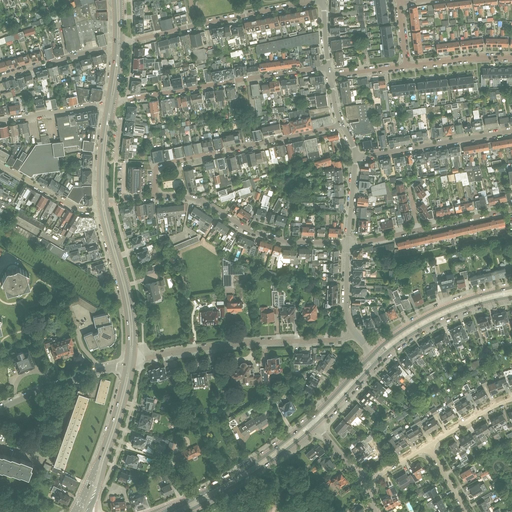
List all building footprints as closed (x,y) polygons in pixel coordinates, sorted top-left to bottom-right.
[(71,9),(72,10),(79,42),(95,38),(94,34),(95,34),(93,29),(96,28),(98,35),(104,33),(108,32),(108,29),(108,23),(107,14),(106,5),(106,0),(73,0),(76,7),(71,9)] [(152,8),(156,8),(161,6),(159,0),(153,0),(155,5),(152,6),(152,8)] [(157,13),(156,8),(152,8),(154,14),(152,15),(153,19),(153,21),(154,24),(155,31),(161,29),(159,20),(157,13)] [(174,14),(176,23),(183,21),(179,8),(176,9),(177,14),(174,14)] [(182,8),(181,8),(179,8),(183,21),(188,20),(186,11),(183,12),(182,8)] [(313,18),(317,17),(317,14),(317,13),(317,9),(316,9),(316,8),(309,9),(311,22),(314,21),(313,18)] [(79,42),(72,10),(60,13),(64,28),(62,28),(67,50),(80,47),(79,42)] [(167,29),(175,27),(172,17),(168,18),(166,11),(162,12),(164,19),(167,29)] [(149,19),(153,19),(152,15),(149,15),(141,15),(141,19),(136,19),(136,26),(145,25),(144,19),(149,19)] [(141,34),(145,33),(145,31),(145,25),(136,26),(136,32),(140,32),(141,34)] [(232,25),(225,26),(228,44),(235,42),(233,28),(232,25)] [(217,28),(220,42),(221,45),(224,45),(222,36),(226,35),(224,26),(217,28)] [(238,27),(233,28),(235,42),(236,44),(241,43),(238,27)] [(217,28),(211,29),(213,40),(217,40),(218,43),(220,42),(217,28)] [(257,54),(259,54),(270,52),(274,51),(277,50),(284,49),(298,46),(319,43),(318,38),(319,38),(319,31),(312,33),(257,44),(257,46),(256,46),(257,54)] [(204,32),(190,34),(193,48),(193,50),(204,48),(201,37),(205,36),(204,32)] [(104,33),(98,35),(96,35),(98,46),(107,43),(104,33)] [(189,55),(188,48),(185,34),(181,35),(181,36),(183,44),(185,44),(185,46),(187,55),(189,55)] [(45,38),(46,43),(50,58),(54,57),(52,47),(50,47),(47,37),(45,38)] [(167,56),(167,54),(164,40),(161,41),(161,40),(159,41),(161,50),(160,50),(161,53),(164,52),(165,59),(167,59),(167,56)] [(304,51),(299,52),(299,55),(312,53),(320,52),(319,45),(311,47),(312,50),(305,51),(304,51)] [(39,46),(34,47),(38,61),(40,60),(40,59),(43,58),(39,46)] [(38,61),(34,47),(29,49),(33,61),(35,60),(35,62),(38,61)] [(135,48),(135,55),(143,55),(143,56),(145,56),(145,52),(145,51),(145,48),(135,48)] [(394,48),(384,49),(385,56),(387,56),(388,56),(388,55),(395,54),(394,53),(395,53),(394,53),(394,52),(395,52),(395,51),(394,51),(394,48)] [(24,50),(22,51),(26,64),(28,64),(28,62),(30,62),(28,54),(27,54),(27,52),(25,53),(24,50)] [(292,66),(295,66),(300,65),(299,55),(299,52),(298,50),(295,50),(295,53),(290,53),(291,59),(292,66)] [(15,53),(10,55),(14,68),(17,67),(16,66),(18,65),(16,57),(15,53)] [(105,53),(96,56),(99,67),(101,66),(100,63),(103,63),(104,67),(105,67),(106,54),(105,53)] [(91,57),(93,64),(93,67),(96,66),(96,67),(98,72),(100,71),(99,68),(99,67),(96,56),(91,57)] [(348,57),(343,58),(336,59),(337,65),(343,64),(343,65),(344,65),(346,65),(347,64),(346,59),(350,59),(350,56),(348,57)] [(85,59),(80,60),(82,69),(85,68),(86,74),(89,74),(85,59)] [(219,80),(224,79),(222,70),(220,71),(218,60),(215,61),(216,63),(216,65),(219,80)] [(156,62),(155,62),(155,70),(158,69),(158,70),(160,69),(163,69),(163,65),(162,63),(162,61),(158,61),(158,62),(156,62)] [(65,65),(63,65),(66,78),(67,81),(74,79),(74,76),(71,77),(70,75),(68,75),(67,72),(70,72),(68,64),(67,64),(65,64),(65,65)] [(191,71),(192,75),(191,75),(193,85),(198,84),(196,75),(197,75),(196,69),(194,69),(193,64),(189,64),(190,68),(191,71)] [(52,67),(47,68),(47,69),(49,75),(52,74),(53,77),(52,78),(54,82),(56,82),(55,77),(52,67)] [(489,68),(486,68),(483,69),(483,70),(483,71),(483,75),(481,75),(481,86),(485,86),(485,78),(489,78),(489,68)] [(45,85),(45,84),(41,70),(36,72),(38,80),(41,79),(42,84),(43,87),(40,87),(41,90),(46,89),(46,87),(45,87),(45,85)] [(27,84),(33,82),(31,74),(25,76),(27,84)] [(103,84),(104,78),(96,76),(86,75),(86,76),(86,77),(87,77),(87,80),(91,81),(91,80),(96,80),(96,82),(103,84)] [(166,75),(163,76),(166,90),(171,89),(171,88),(169,79),(166,80),(166,75)] [(304,80),(303,77),(299,77),(300,84),(300,85),(313,84),(325,82),(324,76),(322,75),(310,76),(310,80),(304,80)] [(14,79),(8,81),(10,87),(11,89),(12,89),(11,88),(17,86),(17,85),(19,85),(19,87),(20,87),(21,89),(27,88),(26,85),(24,77),(23,76),(21,76),(21,77),(17,79),(18,81),(15,82),(14,79)] [(467,77),(468,86),(472,86),(473,90),(478,90),(477,82),(474,83),(473,76),(467,77)] [(132,83),(132,86),(132,87),(141,87),(142,84),(147,83),(147,81),(148,81),(147,80),(147,78),(141,79),(142,81),(135,81),(133,81),(133,83),(132,83)] [(347,80),(340,81),(340,87),(349,86),(352,85),(351,78),(347,79),(347,80)] [(379,81),(369,82),(370,88),(374,88),(374,92),(375,98),(378,97),(378,98),(381,97),(381,96),(380,94),(379,81)] [(314,85),(310,86),(310,87),(310,89),(317,88),(317,92),(326,91),(325,82),(313,84),(314,85)] [(260,98),(260,94),(258,83),(254,84),(254,86),(251,86),(252,96),(254,96),(255,98),(260,98)] [(260,94),(260,98),(261,100),(264,100),(263,96),(268,95),(270,95),(268,84),(262,85),(263,93),(260,94)] [(48,88),(49,94),(52,108),(57,107),(55,98),(53,99),(51,93),(51,87),(48,88)] [(90,97),(89,101),(100,99),(101,98),(102,90),(92,88),(91,90),(87,89),(77,87),(78,98),(79,103),(82,102),(86,102),(85,96),(90,97)] [(52,108),(49,94),(48,88),(46,89),(41,90),(42,94),(46,93),(47,94),(48,99),(45,100),(47,109),(52,108)] [(13,97),(11,90),(1,93),(2,99),(10,98),(13,97)] [(205,108),(202,93),(197,94),(199,104),(201,103),(202,109),(205,108)] [(37,96),(34,97),(36,107),(44,106),(43,99),(38,99),(37,96)] [(8,103),(5,104),(6,106),(6,110),(7,114),(10,114),(13,113),(13,114),(16,114),(14,105),(13,97),(10,98),(10,101),(11,101),(12,103),(13,104),(13,105),(9,106),(8,103)] [(176,98),(166,99),(167,109),(168,113),(169,113),(169,114),(172,113),(172,109),(173,107),(177,107),(176,98)] [(149,103),(146,104),(146,109),(147,113),(149,113),(150,112),(151,115),(153,123),(156,122),(156,117),(155,111),(155,110),(154,101),(149,102),(149,103)] [(373,102),(357,105),(346,106),(347,119),(358,117),(359,121),(373,120),(371,113),(376,113),(374,102),(373,102)] [(460,103),(458,103),(458,105),(459,108),(459,110),(461,109),(464,109),(464,107),(468,106),(468,102),(463,102),(460,103)] [(330,115),(328,107),(309,109),(313,128),(323,126),(333,123),(330,115)] [(293,111),(288,111),(289,114),(293,132),(313,128),(309,109),(298,110),(293,111)] [(90,122),(91,125),(97,126),(98,112),(97,110),(89,112),(90,122)] [(89,112),(74,114),(76,124),(90,122),(89,112)] [(136,117),(136,113),(128,112),(128,113),(127,113),(127,115),(127,118),(134,119),(134,121),(141,122),(143,122),(143,120),(140,120),(140,118),(136,117)] [(278,113),(279,116),(280,115),(281,119),(282,119),(283,123),(281,124),(283,134),(288,133),(284,118),(283,112),(278,113)] [(57,121),(61,141),(78,139),(78,137),(78,135),(77,130),(77,126),(76,124),(74,114),(57,117),(57,121)] [(492,114),(490,115),(492,126),(498,125),(497,118),(499,118),(499,114),(496,115),(496,114),(492,114)] [(446,117),(442,118),(443,124),(444,124),(446,134),(448,134),(448,135),(451,134),(451,133),(452,133),(451,126),(448,126),(446,117)] [(376,132),(373,120),(359,121),(350,122),(355,134),(356,136),(376,132)] [(126,122),(125,124),(126,124),(125,127),(144,130),(145,128),(137,126),(135,126),(135,122),(126,121),(126,122)] [(257,122),(255,123),(255,125),(256,129),(258,140),(263,139),(260,128),(258,129),(257,125),(257,122)] [(262,124),(261,124),(262,127),(264,135),(270,134),(267,123),(265,123),(262,124)] [(269,123),(267,123),(270,134),(276,133),(274,124),(270,125),(270,123),(269,123)] [(431,128),(433,136),(436,136),(437,136),(443,135),(441,123),(440,123),(441,124),(439,124),(439,127),(431,128)] [(394,125),(391,125),(391,126),(394,145),(400,144),(399,137),(396,137),(394,125)] [(124,131),(124,132),(125,133),(124,134),(132,135),(133,135),(137,136),(137,133),(144,134),(144,130),(125,127),(125,131),(124,131)] [(240,139),(243,138),(241,129),(237,130),(236,131),(236,133),(234,134),(236,142),(241,141),(240,139)] [(383,134),(379,135),(379,139),(381,147),(387,146),(386,142),(387,141),(385,130),(382,131),(383,134)] [(210,132),(206,133),(207,136),(210,150),(214,149),(210,132)] [(331,141),(339,139),(338,139),(340,138),(339,132),(321,136),(322,139),(328,138),(329,141),(333,140),(333,141),(331,141)] [(41,137),(42,144),(50,143),(49,135),(41,137),(41,136),(41,137)] [(186,136),(190,154),(194,153),(192,144),(190,144),(189,135),(186,136)] [(316,137),(304,140),(308,157),(309,161),(321,158),(316,137)] [(178,138),(176,138),(180,156),(184,156),(182,146),(180,146),(179,142),(178,138)] [(80,140),(78,139),(61,141),(50,143),(42,144),(36,145),(18,170),(31,177),(33,174),(38,173),(58,171),(60,171),(58,156),(65,156),(64,147),(76,146),(79,146),(78,149),(93,150),(94,142),(80,140)] [(341,143),(340,143),(339,139),(339,140),(339,139),(331,141),(333,151),(342,149),(341,143)] [(371,140),(367,141),(362,141),(364,150),(374,149),(374,148),(376,148),(379,148),(378,141),(372,142),(372,139),(371,139),(371,140)] [(493,148),(492,148),(492,152),(496,151),(496,154),(498,154),(501,153),(501,151),(499,151),(499,147),(498,141),(492,142),(493,148)] [(292,143),(286,144),(289,159),(292,158),(291,153),(294,152),(292,143)] [(28,146),(25,146),(23,147),(16,157),(17,158),(12,166),(17,169),(27,153),(25,152),(28,146)] [(278,163),(275,146),(269,148),(269,150),(265,150),(267,156),(270,155),(271,158),(272,163),(275,162),(275,164),(276,163),(278,163)] [(469,146),(463,147),(464,153),(465,156),(468,155),(468,156),(469,156),(470,159),(473,158),(473,156),(471,156),(469,146)] [(6,162),(11,165),(15,159),(13,157),(14,155),(14,154),(18,147),(16,147),(14,147),(12,151),(13,151),(6,162)] [(455,147),(450,148),(451,159),(454,158),(455,168),(458,168),(458,167),(455,147)] [(163,149),(154,151),(152,152),(154,162),(166,160),(163,149)] [(0,159),(5,162),(9,154),(3,150),(0,154),(0,159)] [(246,152),(246,153),(248,162),(249,166),(257,164),(255,151),(253,152),(252,151),(248,152),(248,153),(246,153),(246,152)] [(258,162),(266,161),(267,160),(264,151),(261,151),(261,152),(256,154),(258,162)] [(248,162),(246,153),(237,154),(239,164),(238,164),(239,170),(242,169),(241,164),(248,162)] [(342,168),(341,162),(341,161),(335,161),(331,161),(331,160),(331,157),(332,157),(331,154),(327,156),(328,157),(314,161),(315,162),(314,162),(314,165),(315,164),(315,165),(317,164),(318,166),(321,165),(321,166),(323,165),(323,166),(325,166),(331,164),(331,169),(342,168)] [(413,163),(414,162),(414,159),(412,159),(411,154),(406,155),(408,170),(411,169),(410,163),(413,163)] [(421,168),(421,167),(419,154),(417,154),(416,154),(415,154),(415,155),(414,155),(415,162),(416,162),(416,166),(419,166),(420,172),(422,172),(421,168)] [(233,156),(233,155),(229,156),(229,157),(227,158),(229,170),(238,168),(235,156),(233,156)] [(209,160),(214,182),(214,184),(221,182),(220,174),(215,175),(213,168),(216,167),(214,159),(209,160)] [(381,162),(379,162),(379,167),(382,167),(382,169),(384,168),(385,174),(387,174),(387,175),(388,175),(385,159),(380,160),(381,162)] [(92,162),(92,161),(84,160),(78,160),(78,169),(83,169),(83,166),(91,167),(92,164),(93,162),(92,162)] [(210,178),(211,182),(214,182),(209,160),(204,162),(206,169),(208,169),(210,178)] [(371,169),(374,171),(374,172),(376,172),(375,161),(371,162),(370,161),(369,162),(368,162),(365,163),(364,166),(369,166),(369,167),(371,167),(371,169)] [(364,166),(365,163),(361,164),(360,170),(364,171),(364,172),(365,172),(365,174),(375,175),(375,174),(381,173),(380,171),(376,172),(374,172),(374,171),(371,169),(371,167),(369,167),(369,166),(364,166)] [(146,181),(145,181),(144,181),(144,177),(146,177),(146,176),(144,176),(144,172),(146,172),(144,172),(144,167),(129,167),(129,171),(128,172),(129,172),(129,176),(128,176),(129,176),(129,181),(128,181),(129,181),(129,185),(128,185),(128,186),(129,186),(128,190),(142,191),(142,186),(144,186),(144,182),(146,182),(146,181)] [(77,169),(77,171),(79,171),(81,171),(81,173),(83,173),(83,176),(92,177),(92,174),(91,173),(91,171),(83,170),(83,169),(78,169),(77,169)] [(473,170),(474,178),(475,181),(476,181),(482,180),(480,169),(473,170)] [(475,181),(474,178),(473,170),(466,172),(468,179),(469,182),(475,181)] [(18,184),(19,182),(13,179),(12,181),(8,179),(9,178),(11,179),(12,177),(3,172),(1,173),(0,174),(0,181),(0,182),(1,181),(13,187),(16,182),(18,184)] [(31,177),(35,179),(41,183),(46,175),(48,172),(43,173),(40,177),(37,176),(38,173),(33,174),(31,177)] [(48,176),(46,175),(41,183),(46,186),(54,172),(52,172),(48,176)] [(60,174),(59,175),(51,188),(53,189),(53,190),(54,191),(55,190),(56,191),(60,184),(58,183),(62,177),(64,174),(61,172),(60,174)] [(469,184),(469,182),(468,179),(466,172),(459,173),(461,181),(462,181),(463,186),(469,184)] [(59,193),(61,194),(69,181),(72,176),(67,173),(65,176),(68,178),(67,180),(63,186),(61,184),(57,192),(58,192),(59,193)] [(252,185),(252,188),(256,187),(254,181),(260,179),(270,176),(269,173),(249,179),(251,186),(252,185)] [(50,187),(51,188),(59,175),(57,174),(53,180),(52,179),(47,186),(48,186),(48,187),(49,188),(50,187)] [(360,174),(359,190),(371,186),(374,185),(375,176),(375,175),(365,174),(361,174),(360,174)] [(336,182),(343,181),(343,178),(342,175),(332,176),(332,180),(327,180),(327,183),(336,182)] [(92,179),(92,177),(83,176),(82,180),(81,180),(81,182),(79,182),(79,185),(84,185),(84,182),(91,183),(91,180),(92,179)] [(415,179),(416,181),(416,182),(417,185),(414,187),(413,189),(414,190),(416,190),(418,192),(423,189),(424,188),(422,185),(424,183),(421,178),(415,179)] [(249,186),(250,186),(251,186),(249,179),(242,181),(243,184),(244,184),(245,187),(249,186)] [(70,182),(69,181),(61,194),(63,195),(63,196),(64,197),(65,196),(65,197),(70,190),(68,188),(71,182),(70,182)] [(385,201),(386,201),(392,200),(393,200),(392,196),(391,191),(389,182),(385,183),(385,182),(382,182),(379,183),(374,185),(371,186),(373,195),(384,193),(385,201)] [(17,204),(20,199),(27,186),(23,184),(18,193),(20,194),(15,203),(17,204)] [(392,196),(398,195),(401,195),(400,191),(405,190),(406,189),(405,187),(404,187),(403,184),(396,185),(397,188),(391,191),(392,196)] [(78,203),(80,199),(82,197),(92,197),(91,185),(84,185),(79,185),(73,185),(67,196),(78,203)] [(3,189),(0,186),(0,192),(7,196),(13,200),(14,198),(8,194),(8,195),(7,195),(8,193),(3,190),(3,189)] [(31,189),(27,186),(20,199),(17,204),(15,208),(19,210),(20,208),(18,207),(24,196),(26,197),(31,189)] [(240,196),(247,194),(251,192),(249,186),(245,187),(238,190),(240,196)] [(492,190),(493,192),(493,195),(494,196),(495,203),(501,202),(497,186),(495,187),(496,189),(492,190)] [(501,202),(507,200),(505,191),(501,192),(500,190),(500,186),(497,186),(501,202)] [(227,193),(228,194),(230,193),(229,192),(233,191),(231,187),(218,191),(219,195),(227,193)] [(257,191),(255,198),(259,199),(261,193),(262,193),(263,189),(258,188),(257,191)] [(26,204),(28,205),(36,192),(32,189),(27,198),(29,199),(26,204)] [(425,198),(430,195),(427,190),(424,191),(423,189),(418,192),(416,193),(418,196),(417,197),(418,198),(420,198),(424,196),(425,198)] [(235,191),(233,191),(229,192),(230,193),(228,194),(220,196),(222,201),(232,198),(231,197),(235,196),(234,194),(235,193),(235,191)] [(253,191),(252,192),(251,192),(247,194),(244,198),(246,200),(249,196),(253,195),(254,191),(253,191)] [(40,194),(36,192),(28,205),(30,206),(33,201),(34,202),(40,194)] [(479,197),(479,199),(479,200),(482,208),(487,207),(484,195),(482,195),(481,192),(478,193),(479,197)] [(35,209),(37,210),(45,197),(41,194),(36,204),(37,205),(35,209)] [(396,200),(397,205),(403,204),(402,201),(407,200),(408,199),(407,197),(406,197),(405,194),(401,195),(398,195),(399,198),(396,200)] [(260,217),(264,204),(267,196),(264,195),(261,203),(262,203),(260,209),(258,208),(255,216),(260,217)] [(267,196),(264,204),(260,217),(265,219),(269,206),(267,205),(270,197),(267,196)] [(45,197),(37,210),(39,211),(42,207),(43,208),(48,199),(45,197)] [(82,197),(80,199),(82,199),(82,205),(91,205),(92,203),(92,197),(82,197)] [(472,201),(469,202),(469,200),(468,200),(467,197),(465,198),(467,209),(473,208),(472,201)] [(278,212),(281,201),(282,198),(279,198),(274,207),(272,213),(269,212),(268,216),(269,216),(267,220),(273,221),(276,211),(278,212)] [(421,212),(426,210),(427,208),(425,206),(427,203),(426,201),(427,201),(425,198),(420,202),(422,204),(417,207),(417,209),(418,210),(419,210),(421,212)] [(45,215),(53,201),(49,199),(44,209),(45,210),(43,214),(41,217),(43,218),(45,215)] [(446,205),(447,207),(448,214),(454,212),(453,206),(450,206),(449,200),(445,201),(446,205)] [(53,201),(45,215),(43,218),(45,219),(47,216),(49,212),(51,213),(57,203),(53,201)] [(230,209),(235,212),(239,206),(241,204),(238,202),(236,204),(234,203),(230,209)] [(237,214),(242,217),(250,205),(248,203),(246,206),(245,206),(243,209),(241,208),(237,214)] [(398,211),(395,211),(395,212),(396,215),(405,213),(404,210),(408,209),(410,208),(409,206),(408,206),(407,203),(406,203),(403,204),(397,205),(398,211)] [(65,208),(61,206),(57,204),(53,212),(51,215),(54,216),(53,219),(55,221),(59,215),(60,216),(65,208)] [(252,206),(250,205),(242,217),(247,220),(251,214),(249,213),(252,208),(251,208),(252,206)] [(191,219),(193,220),(199,209),(195,206),(190,214),(193,216),(191,219)] [(62,223),(69,211),(66,209),(60,219),(61,220),(60,222),(62,223)] [(204,212),(199,209),(193,220),(192,222),(193,223),(196,218),(199,220),(204,212)] [(278,214),(275,222),(280,224),(284,210),(282,209),(280,215),(278,214)] [(426,210),(421,212),(419,214),(421,216),(420,218),(421,219),(423,219),(426,217),(428,220),(433,219),(432,210),(429,211),(427,212),(426,210)] [(73,213),(69,211),(62,223),(64,224),(66,220),(68,221),(73,213)] [(200,229),(202,226),(208,215),(204,212),(199,220),(202,222),(198,228),(200,229)] [(405,213),(396,215),(398,224),(401,223),(403,223),(403,220),(410,218),(411,217),(411,215),(410,215),(409,212),(405,213)] [(68,232),(78,215),(74,213),(68,222),(70,223),(66,230),(68,232)] [(329,215),(323,214),(322,223),(321,225),(320,223),(318,223),(316,225),(316,228),(318,229),(318,235),(325,235),(325,227),(325,224),(329,224),(329,215)] [(74,232),(79,231),(83,230),(97,226),(96,224),(94,218),(93,217),(83,216),(82,216),(78,215),(68,232),(65,236),(70,239),(74,232)] [(213,219),(208,215),(202,226),(200,229),(206,232),(210,226),(209,225),(213,219)] [(370,217),(366,217),(364,216),(363,220),(359,220),(359,225),(367,226),(368,222),(370,223),(370,221),(370,217)] [(386,218),(386,221),(388,230),(394,228),(393,226),(397,225),(395,217),(392,218),(392,220),(389,220),(388,218),(386,218)] [(388,230),(386,221),(386,218),(384,219),(385,221),(381,222),(381,220),(378,221),(379,227),(382,226),(383,231),(388,230)] [(504,218),(482,223),(483,229),(491,227),(491,228),(498,227),(498,226),(505,224),(504,218)] [(220,231),(224,224),(219,221),(215,227),(214,226),(208,235),(210,236),(212,233),(213,234),(215,230),(215,231),(216,229),(220,231)] [(300,227),(299,227),(299,223),(296,223),(292,222),(292,229),(293,229),(293,234),(299,234),(300,227)] [(482,223),(473,225),(461,228),(462,234),(470,232),(470,233),(476,231),(483,229),(482,223)] [(224,224),(220,231),(225,234),(221,239),(224,240),(227,235),(225,234),(229,228),(224,224)] [(367,231),(367,226),(359,225),(358,231),(362,231),(362,236),(368,234),(369,232),(367,231)] [(87,237),(96,234),(96,233),(96,231),(95,230),(94,228),(85,231),(87,237)] [(461,228),(440,233),(441,239),(448,237),(448,238),(455,236),(462,234),(461,228)] [(228,249),(231,243),(235,237),(234,237),(237,233),(231,229),(227,235),(230,237),(227,243),(229,244),(226,248),(228,249)] [(134,239),(131,240),(132,243),(132,245),(133,246),(134,247),(146,244),(145,239),(144,236),(145,236),(147,235),(149,235),(149,233),(149,232),(146,233),(144,233),(140,235),(138,235),(138,236),(134,238),(134,239)] [(440,233),(418,238),(420,244),(427,242),(427,243),(434,241),(434,240),(441,239),(440,233)] [(97,240),(96,234),(87,237),(82,238),(84,244),(92,242),(92,241),(97,240)] [(235,242),(244,246),(247,238),(240,236),(239,239),(235,237),(231,243),(234,245),(235,242)] [(60,256),(62,252),(63,250),(59,247),(54,244),(53,245),(42,238),(39,244),(60,256)] [(254,241),(247,238),(244,246),(251,248),(250,251),(249,253),(254,255),(256,248),(257,246),(253,245),(254,241)] [(418,238),(408,240),(397,242),(398,248),(405,247),(406,248),(413,246),(413,245),(420,244),(418,238)] [(259,248),(265,250),(267,242),(261,240),(259,248)] [(267,242),(265,250),(271,251),(273,244),(267,242)] [(65,246),(63,250),(62,252),(78,248),(82,247),(81,244),(76,245),(75,243),(66,246),(65,246)] [(91,252),(98,250),(98,249),(99,249),(98,246),(97,246),(96,244),(90,246),(90,245),(86,247),(87,249),(88,249),(89,253),(91,252)] [(140,252),(138,253),(139,258),(138,258),(138,259),(138,261),(140,262),(141,261),(141,262),(145,260),(145,259),(148,259),(149,259),(151,258),(151,257),(150,255),(150,254),(150,255),(149,254),(150,253),(150,252),(154,250),(152,247),(154,246),(153,244),(143,247),(144,250),(140,252)] [(275,245),(272,255),(277,256),(276,259),(278,260),(280,254),(279,254),(281,247),(275,245)] [(362,248),(359,249),(354,250),(354,257),(362,258),(362,252),(372,252),(373,248),(373,245),(367,247),(365,247),(365,248),(362,248)] [(81,259),(78,248),(62,252),(60,256),(65,260),(68,254),(70,254),(72,260),(73,260),(74,261),(81,259)] [(278,260),(277,263),(278,266),(278,267),(282,267),(282,264),(283,264),(283,262),(290,262),(291,250),(284,249),(284,252),(284,254),(280,253),(280,254),(278,260)] [(89,254),(87,254),(88,260),(91,259),(93,259),(100,257),(100,256),(101,256),(102,255),(102,254),(101,253),(100,253),(99,253),(98,250),(91,252),(91,253),(89,254)] [(291,250),(290,262),(293,262),(294,264),(294,265),(295,265),(298,265),(298,262),(298,259),(298,257),(297,257),(297,250),(291,250)] [(457,256),(460,256),(460,260),(466,260),(466,255),(466,250),(459,252),(457,252),(457,256)] [(243,266),(229,261),(223,259),(223,267),(224,287),(232,287),(231,273),(244,273),(243,266)] [(505,268),(498,269),(500,277),(511,274),(511,268),(511,259),(507,260),(504,260),(505,268)] [(99,264),(92,266),(93,269),(96,268),(98,275),(102,274),(101,271),(106,270),(106,269),(105,266),(104,263),(99,264)] [(147,273),(154,271),(158,270),(156,264),(151,266),(150,265),(146,266),(146,267),(145,267),(146,271),(147,273)] [(23,287),(27,286),(26,286),(28,283),(29,283),(27,277),(26,274),(27,272),(28,273),(18,267),(15,266),(14,265),(12,265),(10,266),(9,267),(8,268),(6,270),(1,281),(2,280),(3,280),(4,284),(6,289),(9,291),(13,290),(15,291),(15,290),(21,288),(22,288),(22,289),(23,287)] [(490,267),(483,269),(484,273),(486,280),(493,279),(491,271),(490,267)] [(359,277),(359,278),(366,279),(366,274),(370,274),(370,275),(375,275),(375,270),(364,269),(364,270),(354,270),(354,273),(353,274),(353,276),(353,277),(359,277)] [(498,269),(491,271),(493,279),(500,277),(498,269)] [(467,279),(467,277),(467,271),(460,272),(461,277),(455,279),(456,282),(457,282),(458,287),(466,285),(464,279),(467,279)] [(437,283),(438,291),(442,290),(447,289),(447,287),(454,286),(453,279),(455,278),(454,274),(454,272),(445,274),(446,278),(437,280),(437,282),(437,283)] [(484,273),(477,275),(479,282),(486,280),(484,273)] [(479,282),(477,275),(470,277),(471,284),(479,282)] [(146,286),(145,286),(146,291),(147,291),(149,299),(149,300),(151,299),(160,297),(159,293),(160,292),(160,290),(159,290),(158,285),(164,284),(163,280),(159,281),(160,281),(157,282),(157,281),(146,284),(146,286)] [(327,285),(327,288),(328,288),(328,290),(337,291),(338,291),(338,290),(338,289),(338,288),(337,288),(337,284),(331,284),(331,281),(330,281),(327,281),(327,285)] [(427,290),(429,296),(429,298),(436,296),(436,293),(438,293),(438,291),(437,283),(430,285),(431,289),(427,290)] [(279,302),(278,294),(278,291),(278,285),(273,285),(273,291),(272,291),(273,311),(268,312),(268,306),(261,307),(261,317),(260,317),(260,320),(261,320),(261,321),(274,320),(274,313),(279,313),(279,311),(279,302)] [(424,301),(423,300),(420,292),(414,295),(412,288),(408,289),(408,297),(409,299),(413,297),(417,305),(424,301)] [(397,305),(400,310),(401,312),(404,310),(404,309),(405,308),(405,309),(407,308),(408,308),(410,307),(410,308),(412,307),(411,305),(408,298),(406,299),(406,298),(404,299),(402,300),(401,297),(397,290),(393,291),(393,292),(394,294),(393,295),(393,299),(396,305),(397,305)] [(279,311),(282,311),(282,316),(284,316),(284,317),(288,317),(288,319),(289,320),(292,319),(293,319),(293,314),(295,314),(295,308),(298,308),(298,302),(295,302),(292,302),(292,303),(290,303),(290,302),(286,302),(286,304),(283,304),(283,294),(278,294),(279,302),(279,311)] [(237,295),(233,295),(230,295),(230,297),(228,297),(228,310),(231,310),(231,312),(232,311),(232,312),(234,313),(236,313),(237,312),(237,311),(237,310),(242,310),(242,308),(243,308),(243,303),(242,303),(242,302),(237,302),(237,295)] [(77,321),(71,307),(72,306),(78,304),(94,314),(97,308),(79,297),(62,302),(73,330),(78,328),(80,322),(77,321)] [(310,306),(301,306),(301,314),(302,314),(302,317),(308,317),(308,319),(316,319),(316,305),(319,305),(318,299),(317,299),(317,297),(315,297),(315,299),(314,299),(314,305),(310,305),(310,306)] [(330,307),(331,303),(337,303),(337,297),(327,297),(327,299),(326,299),(326,303),(324,303),(324,307),(330,307)] [(216,322),(218,322),(218,316),(221,315),(221,317),(224,316),(224,304),(217,305),(218,309),(219,308),(219,311),(213,311),(213,310),(207,310),(207,311),(201,312),(201,316),(202,317),(203,317),(203,318),(204,323),(205,323),(206,323),(208,323),(213,322),(214,323),(216,323),(216,322)] [(373,326),(370,315),(369,312),(371,312),(369,305),(365,307),(368,316),(367,316),(368,318),(364,319),(367,329),(369,328),(370,327),(373,326)] [(382,323),(379,316),(379,315),(375,306),(372,305),(374,309),(376,315),(374,316),(374,317),(373,318),(374,319),(373,320),(376,325),(378,324),(378,325),(382,323)] [(387,311),(390,316),(391,318),(392,318),(397,315),(396,313),(395,311),(397,309),(395,305),(392,307),(392,306),(389,307),(390,309),(387,311)] [(353,317),(356,326),(357,325),(357,326),(360,325),(360,324),(363,323),(360,314),(360,313),(357,314),(356,309),(359,309),(358,306),(352,306),(352,309),(353,317)] [(389,319),(384,309),(383,307),(380,309),(382,313),(380,314),(384,322),(389,319)] [(503,328),(504,330),(505,334),(508,333),(507,328),(506,323),(505,323),(504,322),(508,321),(508,320),(510,319),(509,311),(506,311),(505,311),(504,311),(503,311),(502,312),(500,313),(503,328)] [(112,329),(113,328),(112,322),(110,322),(109,316),(106,317),(105,314),(107,314),(107,313),(94,316),(93,317),(95,328),(94,331),(84,335),(84,336),(89,348),(89,347),(92,346),(93,348),(98,346),(99,347),(105,345),(104,343),(107,342),(108,344),(109,344),(111,343),(112,342),(113,341),(114,340),(114,339),(115,337),(115,335),(115,332),(115,331),(112,332),(112,329)] [(501,329),(503,328),(500,313),(498,313),(497,313),(496,313),(495,313),(494,314),(494,316),(496,324),(494,324),(495,328),(501,327),(501,329)] [(490,315),(484,317),(487,328),(491,327),(490,326),(493,325),(490,315)] [(488,330),(487,328),(484,317),(478,319),(481,332),(488,331),(488,330)] [(474,326),(473,322),(472,320),(466,322),(469,332),(474,330),(476,338),(480,337),(476,327),(476,328),(475,325),(474,326)] [(462,324),(456,327),(459,334),(461,338),(463,337),(464,338),(468,336),(464,327),(463,328),(462,324)] [(453,328),(450,330),(450,332),(454,339),(454,340),(455,341),(453,342),(455,347),(456,348),(457,350),(459,349),(458,347),(456,343),(459,342),(458,340),(461,339),(461,338),(459,334),(456,327),(453,328)] [(440,334),(444,342),(446,341),(448,345),(450,344),(452,349),(455,347),(453,342),(451,343),(449,340),(446,333),(445,331),(443,333),(442,332),(441,333),(440,334)] [(435,338),(435,339),(438,345),(439,345),(441,348),(438,350),(441,354),(444,352),(442,348),(444,347),(442,343),(444,342),(440,334),(436,336),(436,337),(435,338)] [(62,340),(59,341),(57,342),(56,338),(44,342),(45,348),(52,345),(53,350),(52,351),(53,352),(52,352),(54,357),(54,356),(55,358),(60,356),(60,355),(63,353),(67,352),(68,353),(73,352),(72,350),(73,350),(72,346),(71,346),(71,345),(73,344),(71,337),(66,339),(66,338),(65,338),(64,338),(63,338),(63,339),(62,339),(62,340)] [(427,341),(426,342),(433,355),(434,356),(436,355),(432,348),(435,346),(432,341),(431,339),(430,339),(429,340),(428,341),(427,341)] [(421,345),(420,345),(421,347),(425,353),(427,351),(430,357),(433,355),(426,342),(424,343),(423,343),(422,343),(421,344),(421,345)] [(413,350),(418,358),(422,363),(423,365),(426,363),(422,358),(421,358),(420,356),(423,354),(418,347),(417,346),(414,348),(415,349),(413,350)] [(413,350),(411,351),(410,350),(407,353),(413,361),(416,359),(420,365),(422,363),(418,358),(413,350)] [(18,372),(24,369),(34,365),(29,351),(23,353),(22,351),(17,353),(16,351),(11,353),(13,357),(12,357),(15,365),(18,372)] [(314,352),(313,352),(313,353),(313,356),(313,360),(317,359),(322,359),(323,359),(324,360),(331,364),(332,363),(333,363),(333,362),(334,362),(334,361),(334,360),(334,359),(335,358),(336,356),(328,351),(327,353),(328,354),(327,355),(326,354),(322,354),(322,356),(317,356),(316,352),(314,352)] [(295,356),(293,356),(293,364),(298,364),(303,364),(303,352),(299,352),(299,353),(295,353),(295,356)] [(313,363),(313,360),(313,356),(310,356),(310,353),(307,353),(306,352),(303,352),(303,364),(308,364),(308,363),(313,363)] [(496,354),(489,357),(492,362),(499,359),(496,354)] [(412,363),(407,357),(405,355),(400,360),(407,368),(405,369),(411,377),(414,374),(410,369),(411,368),(409,365),(412,363)] [(279,363),(279,358),(278,358),(278,357),(277,357),(276,357),(275,357),(274,357),(274,358),(273,358),(268,358),(269,361),(267,362),(267,363),(266,363),(266,367),(264,367),(264,370),(267,370),(268,371),(272,371),(272,370),(280,369),(280,366),(280,365),(280,363),(279,363)] [(319,365),(317,369),(322,373),(324,369),(327,370),(331,364),(324,360),(323,359),(319,365)] [(477,361),(471,363),(471,364),(473,370),(480,367),(478,362),(477,361)] [(241,364),(241,365),(233,366),(234,369),(233,369),(233,370),(231,370),(230,370),(230,371),(229,371),(229,372),(230,372),(230,373),(231,374),(232,378),(233,379),(233,380),(234,380),(235,380),(236,380),(237,380),(237,379),(237,378),(242,378),(243,380),(243,381),(248,380),(248,379),(252,379),(252,385),(262,384),(261,374),(254,375),(253,367),(253,364),(247,364),(247,363),(246,362),(245,362),(244,362),(243,362),(242,362),(241,363),(241,364)] [(392,367),(395,371),(395,370),(399,374),(401,372),(405,376),(408,374),(399,364),(399,365),(397,362),(392,367)] [(192,373),(194,385),(195,388),(199,387),(199,386),(203,385),(203,384),(208,383),(208,379),(212,379),(211,375),(214,374),(215,376),(218,375),(217,364),(211,365),(211,370),(207,371),(206,371),(201,371),(201,370),(197,371),(197,372),(192,373)] [(473,370),(470,365),(465,367),(467,373),(473,370)] [(177,376),(175,369),(170,370),(170,371),(166,372),(165,367),(160,367),(160,366),(154,367),(155,368),(150,369),(150,370),(149,372),(150,375),(151,376),(152,379),(157,378),(157,380),(158,381),(161,380),(162,379),(162,377),(171,376),(171,377),(177,376)] [(395,371),(392,367),(388,371),(389,373),(397,381),(400,384),(402,383),(399,379),(399,378),(401,376),(399,374),(395,370),(395,371)] [(312,383),(316,386),(316,385),(317,385),(319,383),(318,382),(320,379),(314,375),(317,371),(313,368),(307,371),(310,373),(308,376),(311,378),(308,382),(311,385),(312,383)] [(449,370),(444,373),(446,378),(452,375),(449,370)] [(436,371),(430,374),(432,379),(433,379),(439,375),(436,371)] [(382,375),(381,377),(381,378),(382,379),(388,385),(392,381),(393,380),(388,375),(387,374),(386,373),(384,374),(383,375),(382,375)] [(265,374),(261,374),(262,384),(266,383),(266,387),(270,387),(270,381),(265,381),(265,374)] [(500,380),(494,382),(498,392),(504,389),(502,384),(505,383),(507,382),(505,376),(502,377),(503,378),(500,380)] [(101,380),(100,385),(109,387),(110,381),(101,379),(101,380)] [(377,381),(373,386),(374,388),(379,392),(381,393),(382,394),(383,393),(384,393),(384,392),(384,391),(385,390),(389,394),(392,390),(388,387),(387,389),(383,386),(377,381)] [(313,387),(305,382),(304,385),(304,386),(306,387),(304,390),(303,392),(305,394),(305,395),(308,397),(310,394),(311,395),(315,388),(313,387)] [(498,392),(494,382),(488,385),(492,394),(498,392)] [(465,389),(467,394),(468,395),(471,393),(475,399),(474,400),(476,403),(482,399),(477,391),(476,388),(474,389),(474,388),(471,390),(467,383),(463,386),(464,388),(465,389)] [(107,393),(109,387),(100,385),(98,390),(107,393)] [(270,389),(261,392),(266,400),(269,398),(268,397),(276,393),(272,387),(270,389)] [(86,399),(87,400),(87,398),(88,395),(83,394),(83,390),(77,389),(76,392),(76,393),(76,395),(77,395),(53,464),(61,466),(61,467),(63,468),(63,466),(86,399)] [(373,397),(380,403),(384,399),(378,393),(376,395),(371,391),(370,389),(365,395),(370,400),(373,397)] [(477,391),(482,399),(484,398),(484,399),(488,397),(487,397),(488,396),(484,389),(480,391),(479,389),(477,391)] [(106,398),(107,393),(98,390),(97,396),(106,398)] [(152,403),(153,398),(154,395),(148,394),(148,396),(147,396),(146,398),(145,398),(144,398),(144,399),(144,400),(144,401),(145,401),(145,403),(146,403),(145,407),(147,407),(146,410),(152,411),(152,409),(153,409),(155,403),(152,403)] [(457,396),(458,398),(460,401),(465,409),(471,405),(469,402),(469,403),(466,399),(464,400),(463,399),(462,399),(459,394),(457,396)] [(373,402),(370,400),(365,395),(360,401),(361,402),(364,405),(363,407),(372,414),(374,412),(372,411),(373,409),(369,406),(373,402)] [(106,398),(97,396),(96,399),(95,402),(104,404),(106,398)] [(279,400),(276,401),(284,416),(289,413),(289,414),(292,413),(291,412),(296,409),(290,400),(283,404),(279,396),(277,397),(279,400)] [(444,409),(444,410),(450,419),(452,418),(455,416),(455,415),(449,405),(451,404),(448,399),(447,396),(444,398),(448,404),(443,407),(444,409)] [(454,402),(455,405),(455,406),(459,413),(460,412),(460,413),(463,411),(465,409),(460,401),(458,398),(453,401),(451,397),(448,399),(451,404),(454,402)] [(351,411),(357,416),(359,417),(365,410),(357,403),(351,411)] [(253,406),(247,410),(250,415),(256,411),(253,406)] [(443,422),(450,419),(444,410),(444,409),(439,412),(438,413),(442,419),(441,419),(443,422)] [(361,419),(359,417),(357,416),(351,411),(345,418),(347,420),(352,425),(357,419),(359,421),(361,419)] [(137,422),(137,423),(138,423),(138,424),(139,424),(138,425),(148,428),(150,421),(152,422),(153,418),(154,417),(157,418),(158,414),(153,412),(152,416),(151,416),(141,414),(139,420),(138,421),(137,422)] [(264,413),(253,420),(258,427),(259,429),(270,422),(264,413)] [(503,413),(496,417),(501,426),(503,425),(504,425),(507,424),(506,421),(504,417),(505,417),(503,413)] [(418,416),(416,418),(419,423),(421,422),(423,425),(427,432),(428,432),(428,433),(431,431),(431,430),(433,429),(428,420),(426,418),(425,418),(424,418),(424,419),(421,421),(418,416)] [(502,427),(501,426),(496,417),(494,418),(494,417),(491,419),(491,420),(493,425),(491,426),(492,427),(493,430),(497,436),(498,439),(500,437),(497,430),(496,430),(499,428),(500,428),(502,427),(501,427),(502,427)] [(234,418),(228,422),(231,428),(238,424),(234,418)] [(244,437),(258,427),(253,420),(252,418),(238,427),(244,437)] [(411,428),(417,437),(423,434),(418,426),(417,425),(419,423),(416,418),(414,419),(416,423),(410,426),(411,428)] [(430,419),(428,420),(433,429),(439,425),(437,422),(434,418),(431,420),(430,419)] [(343,419),(334,429),(335,430),(335,431),(337,432),(341,435),(344,437),(347,434),(345,432),(347,430),(349,431),(352,428),(348,425),(348,424),(346,422),(343,419)] [(490,430),(488,428),(487,426),(488,426),(486,423),(480,426),(485,435),(487,433),(486,432),(490,430)] [(401,428),(403,431),(406,436),(407,437),(408,440),(410,438),(412,441),(418,438),(417,437),(411,428),(406,431),(405,429),(405,428),(405,427),(405,428),(404,426),(401,428)] [(478,441),(481,446),(483,445),(481,441),(487,438),(485,435),(480,426),(478,428),(477,427),(474,429),(475,430),(474,430),(478,437),(476,438),(478,441)] [(220,442),(215,445),(218,451),(218,450),(221,448),(222,452),(225,450),(226,451),(225,451),(232,448),(231,446),(229,442),(233,440),(233,441),(229,431),(221,435),(223,438),(225,442),(221,444),(220,442)] [(408,444),(405,439),(407,437),(406,436),(403,431),(400,432),(400,433),(395,436),(396,437),(402,447),(408,444)] [(482,447),(481,446),(478,441),(476,443),(475,441),(470,433),(465,436),(469,444),(471,447),(477,444),(479,448),(482,447)] [(132,440),(131,442),(132,443),(132,444),(147,449),(148,445),(149,445),(150,441),(161,445),(162,443),(164,443),(166,439),(152,435),(152,436),(147,434),(145,438),(142,437),(138,436),(135,435),(134,439),(133,439),(132,440)] [(461,447),(462,449),(465,455),(466,455),(468,454),(469,453),(469,452),(469,451),(469,450),(468,449),(467,449),(467,448),(466,446),(469,444),(465,436),(464,436),(459,439),(462,445),(460,446),(461,447)] [(397,451),(402,447),(396,437),(393,438),(392,437),(387,440),(391,445),(393,444),(397,451)] [(354,446),(355,446),(361,441),(359,438),(352,443),(354,446)] [(359,452),(357,454),(355,455),(356,456),(355,456),(360,463),(364,459),(363,458),(364,458),(365,458),(367,457),(366,456),(368,455),(364,449),(366,448),(365,446),(366,445),(363,441),(356,447),(359,452)] [(461,457),(465,455),(462,449),(461,447),(459,449),(455,441),(449,445),(451,448),(449,449),(452,452),(453,451),(454,452),(457,450),(461,457)] [(196,456),(196,455),(201,453),(197,444),(173,456),(176,462),(179,461),(178,457),(184,454),(187,459),(192,457),(193,457),(196,456)] [(306,455),(309,459),(311,457),(317,453),(319,457),(325,452),(320,446),(316,449),(314,447),(313,448),(313,447),(311,448),(312,449),(307,452),(308,453),(306,455)] [(29,473),(38,476),(42,467),(32,464),(31,467),(30,467),(32,463),(29,462),(29,463),(20,459),(20,460),(11,457),(11,458),(3,455),(2,456),(0,454),(0,467),(7,470),(7,469),(16,472),(16,471),(28,476),(29,473)] [(139,457),(133,455),(132,454),(131,456),(128,454),(126,459),(125,459),(124,461),(125,462),(125,463),(131,465),(134,466),(135,466),(136,466),(138,466),(140,462),(137,461),(138,459),(144,461),(146,456),(140,454),(139,457)] [(327,472),(335,466),(329,459),(327,460),(325,458),(318,464),(320,466),(322,465),(327,472)] [(416,464),(416,465),(415,466),(414,465),(411,467),(411,468),(414,473),(411,475),(414,480),(415,482),(422,477),(420,474),(421,473),(420,471),(423,469),(420,463),(419,463),(416,464)] [(160,472),(157,466),(150,473),(152,475),(160,472)] [(490,473),(488,468),(482,472),(481,470),(476,473),(475,471),(473,472),(470,468),(460,473),(461,474),(461,475),(462,478),(463,478),(465,481),(470,478),(471,479),(477,475),(480,474),(482,478),(490,473)] [(130,470),(128,472),(126,472),(126,473),(121,471),(118,478),(122,479),(121,480),(126,482),(128,476),(135,478),(136,476),(137,473),(130,470)] [(161,487),(164,493),(165,495),(173,491),(170,483),(171,483),(165,472),(161,474),(166,485),(161,487)] [(403,475),(395,479),(401,488),(414,480),(411,475),(410,474),(407,476),(404,472),(402,474),(403,475)] [(323,482),(318,486),(323,492),(327,488),(326,487),(329,485),(328,484),(328,483),(330,485),(333,482),(335,485),(337,483),(340,486),(343,484),(344,485),(347,482),(340,473),(333,479),(332,478),(331,480),(329,477),(323,482)] [(61,483),(60,485),(68,489),(69,486),(73,489),(77,481),(65,475),(61,483)] [(473,496),(484,490),(479,483),(469,488),(473,496)] [(66,503),(70,497),(60,492),(61,490),(54,486),(51,491),(55,493),(57,494),(55,498),(56,498),(56,499),(59,500),(66,503)] [(423,491),(421,492),(418,493),(420,497),(423,495),(425,497),(427,495),(427,496),(429,495),(431,498),(435,495),(438,493),(435,487),(425,493),(423,491)] [(385,498),(386,499),(382,500),(387,510),(401,504),(397,496),(392,499),(391,495),(388,488),(385,490),(388,496),(385,498)] [(477,504),(481,511),(489,508),(486,503),(491,500),(490,497),(494,495),(492,491),(482,497),(484,499),(484,501),(477,504)] [(135,495),(130,496),(134,508),(146,503),(143,492),(135,495)] [(119,510),(125,509),(125,501),(115,502),(115,496),(111,496),(111,503),(110,503),(111,503),(111,510),(117,510),(117,511),(119,511),(119,510)] [(427,503),(428,505),(429,508),(433,506),(433,507),(434,507),(435,507),(436,507),(437,508),(439,508),(440,510),(437,511),(443,511),(443,510),(446,508),(441,499),(436,502),(435,499),(427,503)]
